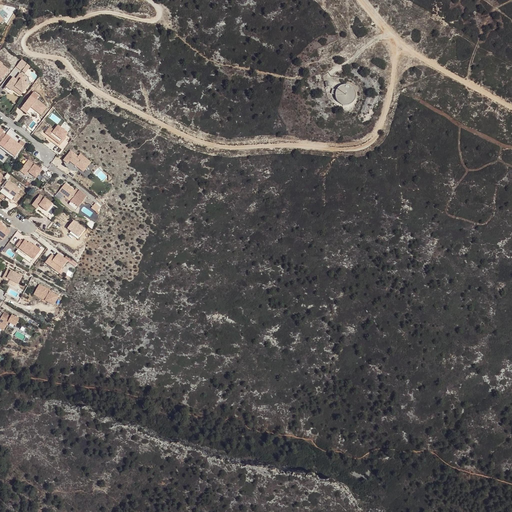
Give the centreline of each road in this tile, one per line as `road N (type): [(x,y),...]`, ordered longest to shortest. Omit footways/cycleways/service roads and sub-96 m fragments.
road 1 (track): [(149,0),(160,14),(150,22),(106,11),(54,21),(21,38),(22,45),(68,64),(85,86),(226,147),(367,142),(380,128),(399,45)]
road 2 (track): [(399,45),(511,111)]
